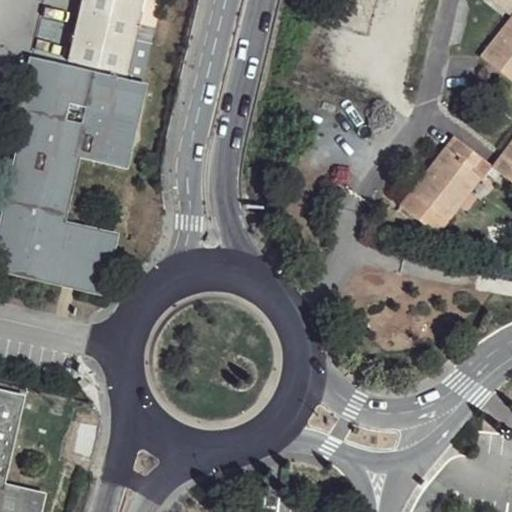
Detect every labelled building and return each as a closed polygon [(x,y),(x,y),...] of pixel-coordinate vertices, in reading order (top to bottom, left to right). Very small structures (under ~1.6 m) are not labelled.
[(94,0),(81,58),(140,73),(156,0),(94,0)] [(511,43),(492,71),(511,85),(511,43)] [(44,107),(8,263),(111,287),(122,236),(72,223),(89,149),(136,160),(153,87),(48,61),(37,105),(44,107)] [(490,176),(464,157),(426,212),(462,236),(490,192),(483,186),(490,176)] [(122,236),(111,287),(114,289),(126,237),(122,236)] [(0,390),(0,481),(10,483),(31,398),(0,390)] [(0,481),(0,511),(47,511),(52,493),(10,483),(0,481)]
